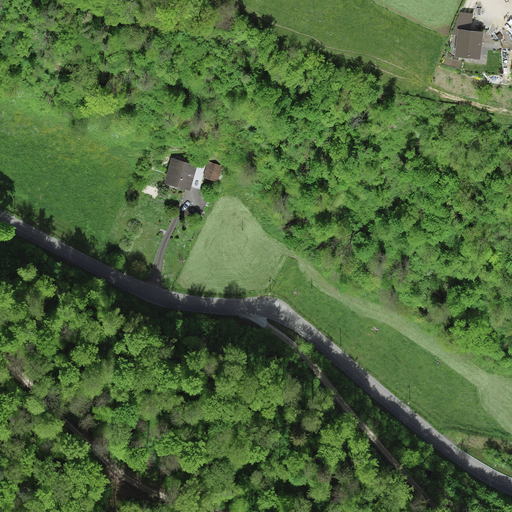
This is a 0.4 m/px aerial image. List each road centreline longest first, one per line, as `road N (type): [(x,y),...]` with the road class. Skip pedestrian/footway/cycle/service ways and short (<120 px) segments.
road 1 (tertiary): [(511,486),(460,457),(294,322),(236,306)]
road 2 (residential): [(436,511),(311,364),(236,306)]
road 3 (residential): [(223,511),(154,492),(116,470),(0,347)]
road 4 (tertiary): [(236,306),(149,293),(0,218)]
